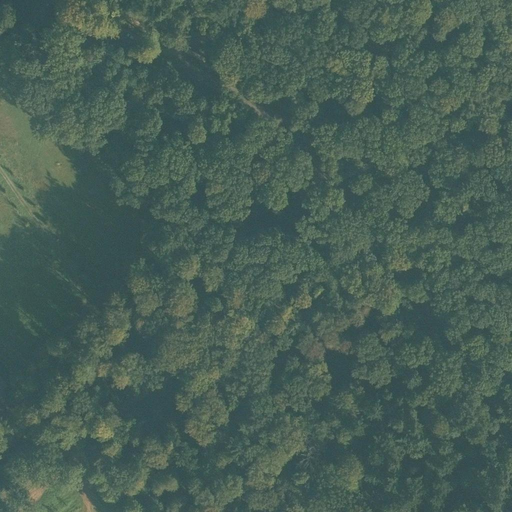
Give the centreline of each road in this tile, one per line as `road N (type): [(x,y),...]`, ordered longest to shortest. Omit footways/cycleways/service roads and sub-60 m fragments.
road 1 (tertiary): [(511,425),(322,159),(277,119),(52,0)]
road 2 (track): [(0,169),(153,387),(374,232)]
road 3 (track): [(153,387),(0,501)]
road 4 (track): [(511,132),(374,232)]
road 5 (track): [(177,44),(296,0)]
